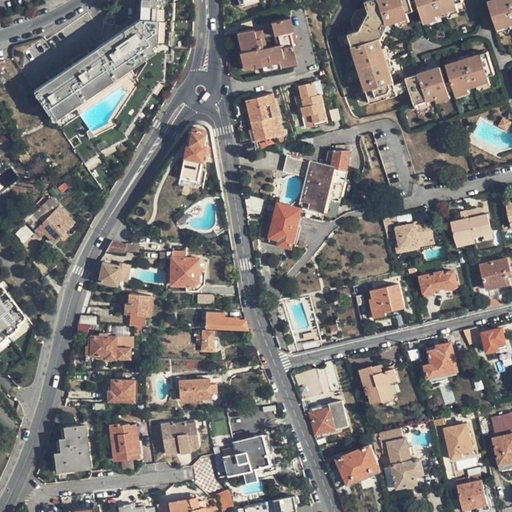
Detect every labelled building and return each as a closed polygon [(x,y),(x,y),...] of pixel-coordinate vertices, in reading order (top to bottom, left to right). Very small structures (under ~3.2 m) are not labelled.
[(154,46),(168,47),(170,0),(141,0),(141,17),(35,89),(53,115),(154,46)] [(384,23),(388,22),(395,20),(408,16),(407,12),(413,10),(413,6),(410,0),(367,0),(365,1),(369,12),(371,17),(364,30),(359,31),(348,35),(352,47),(355,56),(363,82),(366,92),(370,105),(397,96),(396,92),(394,85),(390,74),(381,47),(378,39),(377,35),(384,23)] [(417,0),(419,4),(424,19),(459,7),(457,2),(464,0),(463,0),(417,0)] [(498,29),(511,24),(511,0),(493,0),(489,1),(498,29)] [(460,11),(459,7),(424,19),(425,22),(460,11)] [(369,12),(359,31),(364,30),(371,17),(369,12)] [(409,21),(408,16),(395,20),(397,24),(409,21)] [(299,62),(291,30),(287,17),(272,21),(274,27),(275,29),(269,31),(268,28),(256,31),(255,29),(239,33),(241,42),(246,41),(248,51),(244,52),(241,53),(244,66),(256,63),(256,66),(263,65),(264,67),(281,63),(281,66),(299,62)] [(378,39),(388,22),(384,23),(377,35),(378,39)] [(511,28),(511,24),(498,29),(499,33),(511,28)] [(102,151),(125,140),(124,137),(160,82),(166,82),(168,47),(154,46),(53,115),(56,119),(87,165),(103,155),(102,151)] [(386,46),(381,47),(390,74),(395,72),(386,46)] [(469,59),(460,61),(446,66),(451,82),(454,91),(455,93),(490,82),(489,77),(495,75),(488,53),(469,59)] [(282,68),(281,66),(281,63),(264,67),(265,73),(282,68)] [(428,72),(418,74),(406,78),(407,81),(409,88),(414,106),(436,99),(449,95),(449,93),(446,84),(440,68),(428,72)] [(318,93),(315,80),(302,83),(307,104),(323,100),(325,99),(323,92),(318,93)] [(396,92),(409,88),(407,81),(394,85),(396,92)] [(449,93),(454,91),(451,82),(446,84),(449,93)] [(492,85),(490,82),(455,93),(456,97),(492,85)] [(252,118),(279,112),(274,91),(247,97),(252,118)] [(450,99),(449,95),(436,99),(437,103),(450,99)] [(323,100),(307,104),(303,105),(305,114),(307,113),(314,111),(316,124),(329,121),(323,100)] [(310,125),(316,124),(314,111),(307,113),(310,125)] [(284,131),(279,112),(252,118),(257,138),(284,131)] [(511,122),(504,117),(500,125),(508,129),(511,122)] [(188,139),(185,155),(202,159),(203,155),(206,155),(207,148),(204,147),(205,142),(203,142),(204,136),(203,133),(195,130),(193,133),(191,140),(188,139)] [(321,213),(323,204),(325,195),(331,196),(329,205),(328,209),(326,209),(325,212),(337,214),(345,184),(352,149),(350,148),(351,145),(336,146),(335,149),(330,150),(327,159),(333,161),(331,166),(290,156),(286,170),(310,176),(302,208),(321,213)] [(31,162),(24,151),(16,157),(22,167),(31,162)] [(200,167),(202,159),(185,155),(180,182),(196,185),(200,167)] [(204,168),(200,167),(196,185),(180,182),(179,188),(202,193),(206,175),(203,174),(204,168)] [(43,223),(36,230),(41,235),(45,231),(54,241),(75,220),(60,205),(66,198),(59,191),(34,214),(43,223)] [(323,204),(329,205),(331,196),(325,195),(323,204)] [(279,202),(271,236),(281,238),(280,243),(292,247),(293,243),(298,225),(302,208),(279,202)] [(485,234),(495,232),(490,212),(484,214),(479,215),(477,208),(469,210),(475,236),(485,234)] [(475,236),(469,210),(463,211),(464,218),(453,221),(457,240),(475,236)] [(28,221),(36,230),(43,223),(34,214),(28,221)] [(431,221),(425,223),(416,225),(415,222),(396,226),(400,243),(401,248),(420,244),(420,245),(435,242),(431,221)] [(26,223),(17,232),(25,240),(34,232),(26,223)] [(303,226),(298,225),(293,243),(298,244),(303,226)] [(116,241),(112,240),(107,250),(111,250),(116,241)] [(126,245),(116,241),(111,250),(122,251),(139,251),(139,244),(127,243),(126,245)] [(421,247),(420,245),(420,244),(401,248),(400,243),(397,244),(398,251),(421,247)] [(199,257),(186,257),(173,256),(172,283),(194,284),(199,281),(199,257)] [(508,258),(482,264),(488,289),(511,283),(509,273),(511,272),(508,258)] [(118,284),(119,278),(122,266),(104,261),(100,280),(118,284)] [(130,268),(122,266),(119,278),(127,280),(130,268)] [(435,273),(431,274),(430,272),(420,275),(424,292),(448,286),(449,288),(459,286),(455,269),(445,271),(444,269),(435,271),(435,273)] [(0,292),(6,288),(9,285),(4,279),(1,282),(0,281),(0,292)] [(371,290),(374,301),(371,302),(374,317),(388,314),(387,310),(405,306),(399,283),(371,290)] [(23,310),(6,288),(0,292),(0,332),(13,322),(11,320),(23,310)] [(151,295),(131,293),(129,302),(126,302),(125,312),(149,315),(151,295)] [(215,301),(215,293),(199,293),(199,301),(215,301)] [(0,341),(0,342),(18,328),(16,325),(28,316),(23,310),(11,320),(13,322),(0,332),(0,341)] [(206,311),(206,326),(247,328),(245,319),(225,318),(225,311),(206,311)] [(508,345),(503,327),(484,332),(488,350),(508,345)] [(150,330),(142,329),(142,342),(150,342),(150,330)] [(214,331),(203,330),(203,350),(213,350),(213,347),(218,347),(219,340),(214,339),(214,331)] [(117,336),(89,335),(88,344),(86,344),(85,354),(106,355),(106,357),(131,358),(132,346),(117,345),(117,336)] [(304,343),(305,349),(320,346),(319,340),(304,343)] [(459,369),(452,341),(439,344),(440,347),(431,349),(434,362),(427,364),(429,376),(459,369)] [(373,366),(372,365),(361,368),(367,393),(370,393),(372,401),(381,398),(381,400),(395,396),(391,381),(398,379),(395,368),(383,371),(381,363),(373,366)] [(262,389),(258,369),(235,375),(239,394),(262,389)] [(210,377),(180,379),(182,399),(212,397),(211,392),(217,392),(216,383),(211,384),(210,377)] [(135,379),(112,378),(112,390),(109,389),(109,400),(135,400),(135,379)] [(254,396),(255,405),(271,403),(269,394),(254,396)] [(344,401),(330,404),(330,408),(311,412),(317,437),(329,435),(328,430),(349,424),(344,401)] [(310,408),(311,412),(330,408),(330,404),(310,408)] [(242,412),(228,414),(229,421),(242,419),(242,412)] [(511,412),(494,417),(498,436),(494,437),(501,469),(511,466),(511,412)] [(475,447),(469,420),(449,425),(446,416),(433,419),(437,438),(448,436),(449,438),(450,438),(451,442),(450,442),(453,457),(464,454),(463,450),(475,447)] [(190,451),(190,449),(195,449),(198,446),(199,443),(195,422),(186,422),(186,420),(175,422),(174,421),(162,423),(167,452),(181,451),(181,452),(190,451)] [(116,458),(129,456),(128,453),(140,451),(137,424),(130,424),(130,423),(119,424),(119,422),(111,423),(116,458)] [(59,469),(90,466),(85,424),(67,426),(68,437),(62,438),(63,450),(57,451),(59,469)] [(408,447),(404,426),(381,431),(384,453),(408,447)] [(256,478),(253,466),(270,462),(268,454),(266,455),(262,436),(237,442),(239,452),(238,453),(238,454),(227,456),(231,471),(246,468),(249,480),(256,478)] [(373,467),(380,464),(371,444),(348,454),(347,450),(337,454),(349,483),(376,472),(373,467)] [(422,458),(393,464),(398,487),(419,482),(417,474),(425,472),(422,458)] [(458,480),(459,484),(483,478),(482,474),(458,480)] [(483,478),(459,484),(464,508),(488,502),(483,478)] [(352,492),(349,483),(336,488),(340,497),(352,492)] [(234,508),(230,491),(220,492),(218,493),(222,510),(234,508)] [(198,496),(158,504),(159,511),(208,511),(207,506),(200,508),(198,496)] [(295,497),(245,506),(245,511),(293,511),(294,511),(293,511),(295,510),(296,509),(296,507),(297,507),(295,497)]
